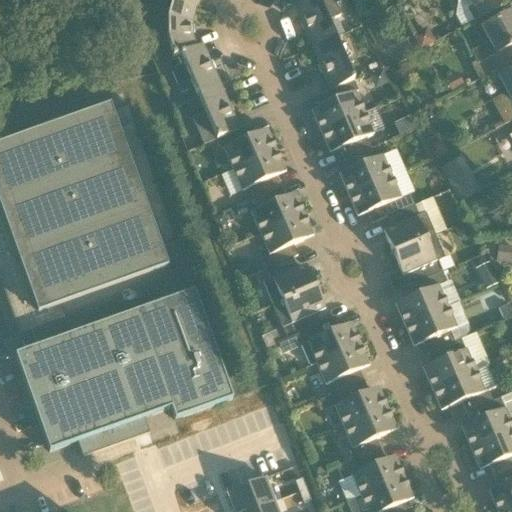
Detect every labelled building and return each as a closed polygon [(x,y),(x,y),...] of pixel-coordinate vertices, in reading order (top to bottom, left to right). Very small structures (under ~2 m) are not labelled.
[(168,0),(171,2),(195,11),(200,0),(168,0)] [(318,0),(321,8),(298,18),(299,19),(312,50),(335,40),(327,22),(340,17),(336,6),(344,2),(342,0),(318,0)] [(454,0),(457,4),(464,0),(466,0),(472,10),(468,12),(474,22),(503,7),(502,6),(497,9),(492,0),(454,0)] [(191,38),(191,24),(195,11),(171,2),(166,21),(166,40),(146,47),(150,58),(154,68),(166,63),(172,60),(180,57),(195,50),(191,38)] [(488,78),(509,66),(511,64),(511,53),(509,49),(511,47),(511,20),(509,15),(481,31),(489,45),(470,55),(475,63),(469,66),(479,83),(488,78)] [(419,52),(434,44),(426,30),(411,38),(419,52)] [(330,92),(353,82),(335,40),(312,50),(330,92)] [(166,63),(154,68),(159,80),(172,75),(177,87),(177,88),(190,82),(197,99),(220,89),(207,59),(207,58),(184,68),(180,57),(172,60),(166,63)] [(505,128),(511,124),(511,123),(511,72),(509,66),(488,78),(492,86),(499,82),(507,95),(491,104),(505,128)] [(464,89),(457,75),(445,81),(451,95),(464,89)] [(323,113),(316,117),(323,133),(363,115),(354,94),(358,93),(353,82),(330,92),(326,94),(331,104),(320,109),(323,113)] [(239,132),(220,89),(197,99),(204,115),(193,120),(204,146),(216,142),(239,132)] [(175,241),(133,125),(117,131),(109,108),(3,146),(0,136),(0,281),(26,354),(15,358),(49,454),(77,444),(83,459),(149,436),(144,420),(170,411),(174,422),(232,402),(185,270),(172,274),(162,246),(175,241)] [(363,115),(323,133),(330,150),(337,147),(339,152),(343,162),(370,150),(366,140),(372,137),(363,115)] [(409,117),(406,119),(412,131),(415,130),(409,117)] [(239,132),(216,142),(220,152),(224,151),(226,157),(233,171),(273,154),(266,138),(259,141),(257,136),(247,140),(242,130),(239,132)] [(437,136),(425,143),(435,161),(447,154),(437,136)] [(350,178),(343,181),(350,197),(391,179),(392,179),(383,157),(381,158),(375,161),(370,150),(343,162),(348,172),(350,178)] [(273,154),(233,171),(242,193),(250,190),(254,200),(280,189),(276,179),(275,177),(273,174),(280,171),(273,154)] [(391,179),(350,197),(357,214),(364,211),(367,215),(377,211),(381,221),(387,219),(414,207),(409,196),(401,199),(392,179),(391,179)] [(472,179),(452,190),(459,204),(480,193),(472,179)] [(259,211),(251,214),(260,236),(301,218),(294,202),(287,205),(285,200),(280,189),(254,200),(259,211)] [(435,238),(425,215),(418,218),(414,207),(387,219),(394,235),(385,239),(392,256),(435,238)] [(223,218),(214,222),(218,230),(226,227),(223,218)] [(301,218),(260,236),(269,256),(261,260),(265,271),(292,260),(297,258),(293,247),(303,243),(301,238),(308,235),(301,218)] [(442,273),(438,263),(445,260),(435,238),(392,256),(400,273),(409,269),(415,285),(442,273)] [(511,266),(511,248),(499,247),(496,264),(511,266)] [(270,282),(263,285),(272,308),(315,289),(308,272),(305,267),(297,270),(292,260),(265,271),(270,282)] [(405,308),(399,310),(406,327),(447,310),(437,288),(446,285),(442,274),(442,273),(415,285),(410,287),(414,298),(404,303),(406,307),(405,308)] [(485,280),(485,286),(490,289),(496,287),(497,280),(491,277),(485,280)] [(315,289),(272,308),(282,330),(287,341),(294,338),(294,337),(321,326),(316,316),(325,312),(323,306),(315,289)] [(511,316),(508,307),(498,311),(502,321),(511,316)] [(447,310),(406,327),(413,344),(420,341),(423,345),(427,356),(454,344),(449,334),(456,331),(447,310)] [(321,326),(294,337),(294,338),(298,348),(306,345),(315,366),(357,348),(359,348),(351,331),(349,326),(340,330),(330,334),(330,333),(326,324),(321,326)] [(434,371),(427,374),(434,391),(474,374),(474,373),(460,342),(454,344),(427,356),(431,366),(434,371)] [(357,348),(315,366),(323,384),(324,388),(332,384),(335,392),(337,395),(363,383),(360,376),(359,373),(368,369),(366,364),(360,350),(359,348),(357,348)] [(474,374),(434,391),(441,408),(444,406),(448,405),(449,407),(450,409),(456,407),(461,405),(463,410),(466,415),(492,404),(490,398),(488,393),(496,389),(488,368),(474,374)] [(341,405),(333,409),(335,412),(343,430),(384,412),(386,412),(381,399),(378,394),(377,390),(368,394),(363,383),(337,395),(341,405)] [(472,430),(465,433),(472,450),(511,433),(511,431),(499,401),(492,404),(466,415),(470,425),(472,430)] [(384,412),(343,430),(352,451),(349,453),(353,463),(380,452),(375,442),(386,437),(395,433),(393,428),(386,412),(384,412)] [(511,433),(472,450),(480,467),(487,464),(488,468),(493,479),(511,471),(511,433)] [(354,464),(337,471),(342,482),(337,484),(346,505),(359,499),(401,481),(403,480),(396,464),(394,459),(385,462),(380,452),(353,463),(354,464)] [(321,464),(310,468),(314,479),(325,475),(321,464)] [(500,494),(493,497),(499,511),(505,511),(511,509),(511,471),(493,479),(498,490),(500,494)] [(265,479),(229,492),(236,511),(245,511),(274,501),(265,479)] [(401,481),(359,499),(365,511),(405,511),(403,506),(412,502),(410,497),(403,480),(401,481)] [(302,481),(294,484),(299,495),(306,492),(302,481)] [(306,492),(299,495),(303,506),(311,503),(306,492)] [(277,511),(274,501),(245,511),(277,511)]
